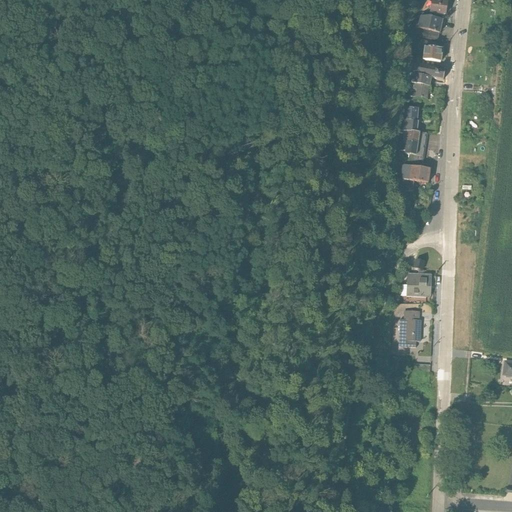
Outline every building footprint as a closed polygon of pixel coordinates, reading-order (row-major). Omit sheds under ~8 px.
[(430,0),(430,7),(443,9),(444,0),(430,0)] [(418,23),(421,9),(415,8),(413,20),(414,20),(412,29),(438,35),(438,34),(439,27),(418,23)] [(418,23),(439,27),(441,28),(444,14),(421,9),(418,23)] [(424,41),(429,42),(430,39),(427,36),(422,35),(419,37),(418,43),(421,46),(424,46),(424,41)] [(424,41),(424,46),(423,55),(438,56),(442,57),(443,44),(429,42),(424,41)] [(411,69),(432,72),(444,74),(445,64),(437,62),(432,61),(411,57),(410,68),(411,69)] [(410,78),(430,81),(431,77),(432,72),(411,69),(410,77),(410,78)] [(408,92),(411,92),(428,94),(430,81),(410,78),(409,86),(408,92)] [(393,125),(398,126),(399,116),(404,116),(405,113),(399,113),(399,103),(396,101),(393,125)] [(398,126),(399,126),(404,127),(417,127),(419,117),(418,117),(419,104),(405,103),(399,103),(399,113),(405,113),(404,116),(399,116),(398,126)] [(417,127),(404,127),(403,135),(419,138),(420,128),(417,127)] [(419,138),(417,151),(423,152),(424,147),(425,148),(428,128),(426,128),(420,128),(419,138)] [(419,138),(403,135),(403,136),(400,135),(398,145),(405,146),(405,149),(411,150),(417,151),(419,138)] [(417,151),(411,150),(410,157),(415,157),(415,162),(430,164),(431,159),(422,158),(423,152),(417,151)] [(415,162),(402,161),(401,175),(414,176),(429,178),(430,164),(415,162)] [(413,186),(414,176),(401,175),(396,174),(395,184),(413,186)] [(416,254),(413,264),(422,268),(426,257),(416,254)] [(408,269),(406,293),(430,294),(432,271),(408,269)] [(406,316),(405,337),(421,338),(421,316),(419,316),(419,308),(404,307),(403,316),(406,316)] [(511,357),(504,357),(502,372),(511,373),(511,357)]
